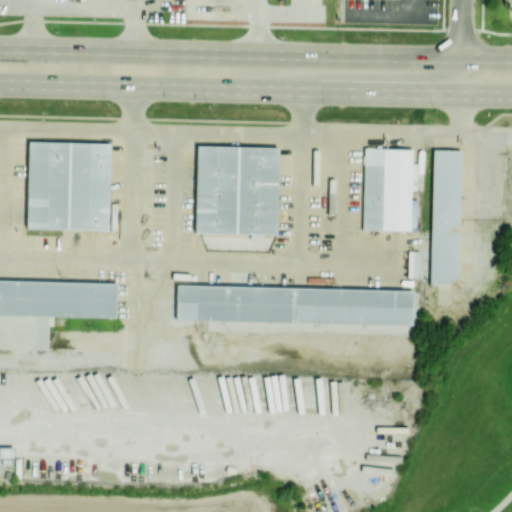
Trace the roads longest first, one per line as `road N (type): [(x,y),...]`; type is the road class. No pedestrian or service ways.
road 1 (primary): [(0,80),(511,93)]
road 2 (primary): [(511,59),(0,48)]
road 3 (residential): [(0,506),(176,511)]
road 4 (residential): [(301,90),(321,76),(434,77),(461,59)]
